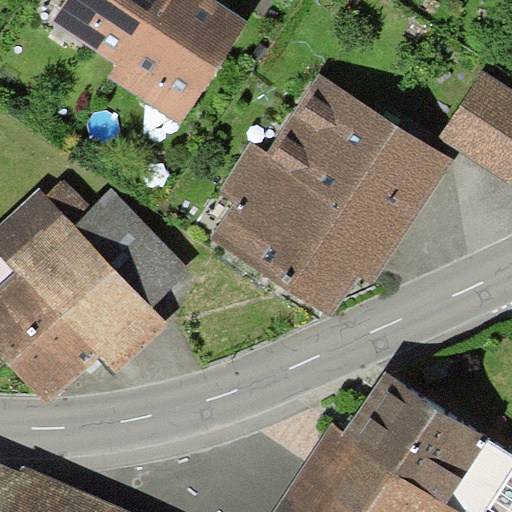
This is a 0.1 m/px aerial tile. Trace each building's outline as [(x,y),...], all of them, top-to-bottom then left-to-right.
[(94,43),(120,60),(159,0),(69,0),(65,6),(89,22),(94,43)] [(232,26),(192,0),(159,0),(120,60),(112,73),(140,91),(160,87),(183,102),(232,26)] [(210,240),(321,312),(421,161),(311,91),(265,159),(248,148),(219,194),(234,204),(210,240)] [(138,299),(167,271),(101,201),(72,228),(44,201),(0,241),(0,256),(18,275),(0,291),(0,354),(42,399),(143,305),(138,299)] [(478,511),(511,463),(511,458),(385,378),(318,476),(370,511),(478,511)] [(370,511),(318,476),(293,511),(370,511)] [(0,511),(50,511),(0,490),(0,511)]
